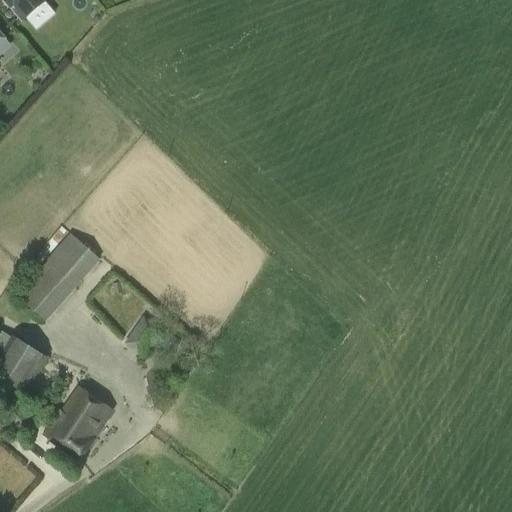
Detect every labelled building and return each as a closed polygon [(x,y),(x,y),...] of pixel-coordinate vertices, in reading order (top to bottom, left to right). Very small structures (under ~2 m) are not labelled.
[(2,0),(10,9),(11,9),(21,21),(45,0),(2,0)] [(0,52),(8,46),(0,36),(0,52)] [(16,296),(46,323),(100,260),(70,234),(16,296)] [(125,345),(143,357),(162,329),(144,317),(125,345)] [(9,341),(0,355),(0,391),(19,404),(22,400),(47,359),(12,336),(9,341)] [(93,440),(113,412),(78,388),(61,413),(59,412),(42,436),(80,462),(94,441),(93,440)]
